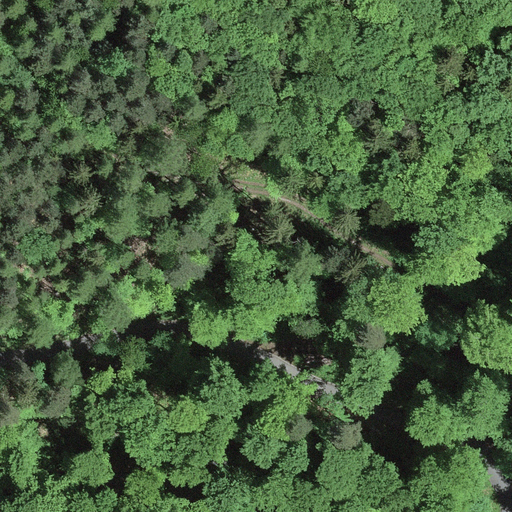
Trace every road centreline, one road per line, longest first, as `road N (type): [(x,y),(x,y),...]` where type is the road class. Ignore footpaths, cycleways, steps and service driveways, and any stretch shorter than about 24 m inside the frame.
road 1 (track): [(491,351),(479,312),(283,187),(151,160),(49,106),(0,25)]
road 2 (unclassified): [(0,358),(184,330),(260,347),(300,378),(473,459),(511,506)]
road 3 (track): [(260,347),(491,351),(511,358)]
road 4 (unclassified): [(0,496),(82,481),(180,496)]
